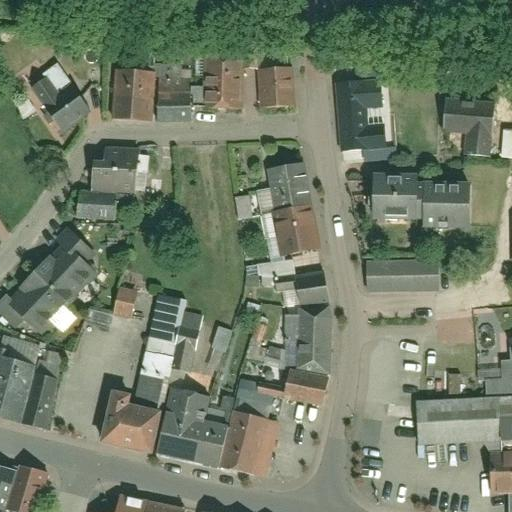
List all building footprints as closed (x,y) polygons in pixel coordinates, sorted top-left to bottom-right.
[(205,52),(204,109),(244,110),(245,53),(205,52)] [(60,137),(93,116),(61,66),(28,88),(60,137)] [(264,110),(295,108),(293,69),(261,71),(264,110)] [(250,108),(261,108),(261,70),(250,70),(250,108)] [(114,120),(152,123),(155,75),(118,72),(114,120)] [(377,79),(331,84),(339,152),(384,147),(382,125),(369,127),(367,109),(380,108),(377,79)] [(159,123),(192,122),(191,93),(159,94),(159,123)] [(444,100),(443,135),(462,136),(461,155),(492,158),(493,129),(494,103),(444,100)] [(511,130),(497,130),(497,156),(511,156),(511,130)] [(286,239),(312,234),(294,146),(259,153),(262,170),(225,178),(230,203),(250,199),(259,245),(286,239)] [(77,217),(125,218),(126,192),(145,192),(146,156),(97,155),(97,186),(78,186),(77,217)] [(419,224),(471,223),(470,178),(416,179),(416,169),(369,170),(370,212),(419,211),(419,224)] [(22,320),(40,337),(100,272),(82,255),(91,245),(72,227),(59,241),(67,248),(17,301),(6,291),(0,298),(0,319),(12,331),(22,320)] [(325,294),(319,268),(291,269),(286,239),(259,245),(240,249),(246,273),(271,268),(276,294),(282,295),(325,294)] [(366,258),(367,288),(437,287),(437,256),(366,258)] [(102,370),(89,426),(145,438),(175,303),(179,286),(153,281),(131,377),(102,370)] [(482,309),(481,284),(460,285),(460,309),(482,309)] [(128,317),(133,289),(113,286),(108,314),(128,317)] [(323,362),(325,294),(282,295),(277,355),(323,362)] [(145,438),(208,450),(220,405),(200,401),(224,314),(175,303),(145,438)] [(82,324),(106,328),(108,314),(84,310),(82,324)] [(408,400),(409,445),(474,444),(481,447),(498,447),(488,471),(482,471),(475,489),(490,495),(501,495),(501,511),(511,511),(511,333),(510,333),(492,379),(480,379),(480,399),(408,400)] [(0,420),(22,425),(34,376),(37,369),(8,359),(10,352),(0,348),(0,420)] [(271,382),(312,392),(323,362),(277,355),(274,371),(273,374),(271,382)] [(208,450),(249,461),(271,382),(273,374),(274,371),(233,360),(220,405),(208,450)] [(56,380),(34,376),(22,425),(46,431),(56,380)] [(36,511),(48,475),(20,467),(18,474),(6,511),(9,511),(36,511)] [(18,474),(0,468),(0,511),(5,511),(6,511),(18,474)] [(148,511),(150,504),(121,498),(118,511),(148,511)]
